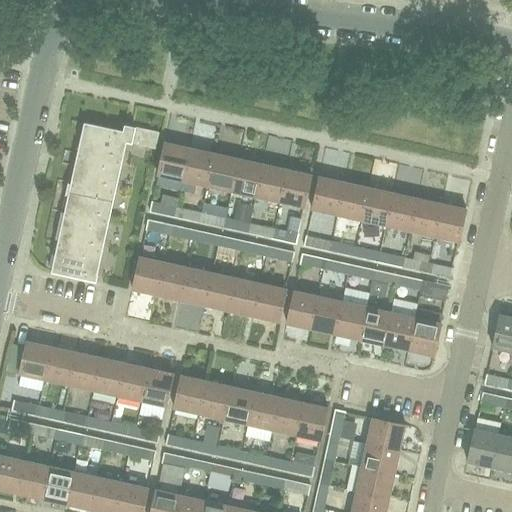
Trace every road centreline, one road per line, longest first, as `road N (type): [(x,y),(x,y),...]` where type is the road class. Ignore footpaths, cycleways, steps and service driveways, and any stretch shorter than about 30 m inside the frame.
road 1 (tertiary): [(132,0),(511,42)]
road 2 (tertiary): [(2,257),(51,41),(79,0)]
road 3 (residential): [(478,280),(511,133)]
road 4 (residential): [(449,402),(478,280)]
